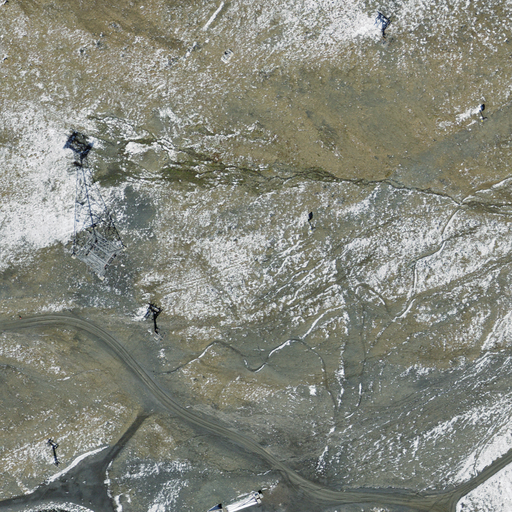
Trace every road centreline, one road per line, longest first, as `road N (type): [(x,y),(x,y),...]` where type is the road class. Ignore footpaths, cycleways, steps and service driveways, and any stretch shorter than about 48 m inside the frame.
road 1 (track): [(438,503),(344,494),(247,455),(143,375)]
road 2 (track): [(143,375),(70,317),(0,324)]
